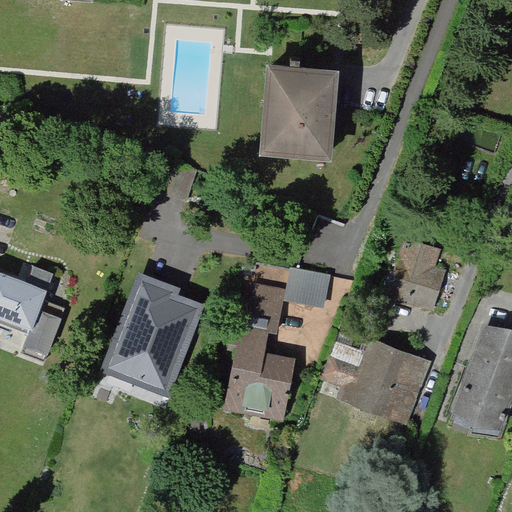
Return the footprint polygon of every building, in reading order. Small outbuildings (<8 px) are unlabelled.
[(269,56),(265,56),(258,146),(328,152),(335,61),(269,56)] [(196,170),(164,158),(154,188),(186,199),(196,170)] [(379,296),(432,312),(444,270),(429,265),(435,245),(397,233),(379,296)] [(292,253),(284,295),(322,303),(331,261),(292,253)] [(50,286),(0,265),(0,331),(27,343),(50,286)] [(222,400),(280,413),(292,354),(262,347),(273,293),(237,285),(226,341),(234,343),(222,400)] [(179,333),(121,315),(108,357),(166,375),(179,333)] [(511,399),(511,334),(482,323),(450,407),(502,426),(511,399)] [(334,341),(322,373),(335,378),(329,396),(409,425),(434,358),(369,334),(363,352),(334,341)]
